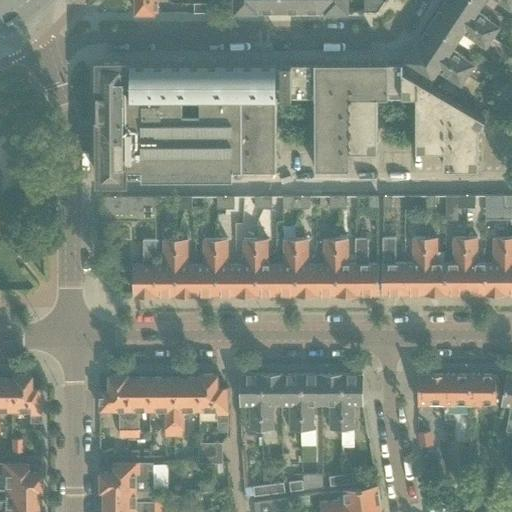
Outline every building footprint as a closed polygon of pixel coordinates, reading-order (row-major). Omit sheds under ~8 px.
[(134,0),(135,14),(155,14),(154,11),(158,11),(157,0),(134,0)] [(233,0),(233,13),(234,13),(251,13),(257,13),(257,12),(256,0),(233,0)] [(256,0),(257,12),(263,12),(279,12),(279,0),(256,0)] [(279,0),(279,12),(296,12),(302,12),(301,0),(279,0)] [(301,0),(302,12),(308,12),(324,12),(325,12),(324,0),(301,0)] [(324,12),(324,13),(325,13),(330,13),(348,13),(347,0),(324,0),(325,12),(324,12)] [(363,0),(364,13),(366,13),(378,13),(371,0),(363,0)] [(382,0),(371,0),(378,13),(385,2),(382,0)] [(475,0),(445,0),(442,5),(492,38),(499,27),(477,12),(482,4),(475,0)] [(511,0),(475,0),(482,4),(485,0),(493,0),(510,11),(511,7),(511,0)] [(194,3),(194,13),(207,13),(207,3),(194,3)] [(442,5),(430,24),(457,42),(463,34),(485,49),(492,38),(442,5)] [(416,41),(416,42),(467,76),(475,65),(452,50),(457,42),(430,24),(418,42),(416,41)] [(467,76),(416,42),(403,61),(432,80),(438,72),(460,87),(467,76)] [(314,62),(315,169),(350,169),(350,151),(378,151),(378,97),(388,97),(388,61),(314,62)] [(131,73),(131,64),(124,64),(124,62),(99,62),(99,92),(98,92),(98,118),(99,118),(99,180),(125,180),(125,169),(124,73),(131,73)] [(131,62),(131,64),(131,73),(124,73),(125,169),(141,169),(141,178),(233,178),(233,169),(277,169),(276,62),(131,62)] [(281,64),(281,96),(292,96),(292,63),(292,62),(281,62),(281,64)] [(402,71),(402,97),(416,97),(416,151),(444,151),(444,169),(479,168),(479,131),(485,120),(403,71),(402,71)] [(511,194),(485,195),(485,219),(511,219),(511,207),(511,194)] [(310,195),(302,196),(302,208),(310,208),(310,195)] [(338,208),(338,195),(329,195),(329,208),(338,208)] [(347,195),(338,195),(338,208),(347,208),(347,195)] [(377,195),(369,195),(368,208),(377,208),(377,195)] [(392,195),(383,195),(383,208),(392,208),(392,195)] [(413,195),(404,195),(404,208),(413,208),(413,195)] [(435,195),(426,195),(427,208),(435,208),(435,195)] [(467,195),(458,195),(458,208),(467,208),(467,195)] [(155,196),(101,196),(101,220),(155,219),(155,196)] [(184,196),(174,196),(174,209),(184,209),(184,196)] [(192,196),(184,196),(184,209),(192,209),(192,196)] [(226,196),(217,196),(217,209),(226,209),(226,196)] [(264,196),(254,196),(254,208),(264,208),(264,196)] [(302,196),(292,196),(292,208),(302,208),(302,196)] [(394,237),(383,237),(383,274),(383,294),(405,294),(404,264),(404,262),(395,262),(394,237)] [(282,263),(278,263),(278,265),(278,294),(298,294),(298,239),(298,238),(282,238),(282,263)] [(298,238),(298,239),(298,294),(318,294),(318,264),(318,263),(308,263),(307,238),(298,238)] [(318,263),(318,264),(318,294),(338,294),(338,239),(338,238),(322,238),(322,263),(318,263)] [(338,239),(338,294),(358,294),(358,239),(358,238),(354,238),(354,263),(348,263),(348,238),(338,238),(338,239)] [(358,239),(358,294),(360,294),(378,294),(378,274),(378,262),(367,262),(367,238),(358,238),(358,239)] [(412,262),(404,262),(404,264),(405,294),(425,294),(425,238),(412,238),(412,262)] [(437,238),(425,238),(425,294),(445,294),(445,263),(445,262),(437,262),(437,238)] [(452,262),(445,262),(445,263),(445,294),(465,294),(465,238),(451,238),(452,262)] [(477,238),(465,238),(465,294),(486,294),(485,263),(485,262),(477,262),(477,238)] [(492,262),(485,262),(485,263),(486,294),(506,294),(506,238),(492,238),(492,262)] [(144,264),(135,265),(135,295),(156,295),(156,264),(156,239),(143,239),(144,264)] [(164,264),(156,264),(156,295),(177,294),(176,239),(177,239),(164,239),(164,264)] [(177,239),(176,239),(177,294),(197,294),(197,266),(197,263),(187,263),(187,239),(177,239)] [(202,263),(197,263),(197,266),(197,294),(217,294),(217,239),(202,239),(202,263)] [(217,239),(217,294),(237,294),(237,265),(237,263),(228,263),(228,239),(217,239)] [(242,263),(237,263),(237,265),(237,294),(257,294),(257,239),(242,239),(242,263)] [(257,239),(257,294),(278,294),(278,265),(278,263),(267,263),(267,239),(257,239)] [(109,391),(99,391),(99,411),(120,411),(120,438),(131,438),(131,429),(131,378),(128,378),(128,374),(109,375),(109,391)] [(199,378),(196,378),(196,412),(199,412),(199,420),(217,420),(217,422),(218,422),(218,432),(227,432),(227,407),(227,388),(218,388),(218,374),(199,374),(199,378)] [(262,374),(241,374),(241,387),(241,404),(250,404),(250,429),(262,429),(262,374)] [(282,374),(262,374),(262,429),(274,429),(274,406),(282,406),(282,374)] [(302,374),(282,374),(282,406),(289,406),(289,431),(302,431),(302,430),(302,374)] [(322,374),(302,374),(302,430),(302,431),(314,430),(314,406),(322,406),(322,405),(322,374)] [(342,374),(322,374),(322,405),(322,406),(329,406),(329,430),(334,430),(342,430),(342,374)] [(342,374),(342,430),(342,447),(354,447),(354,405),(362,405),(362,374),(342,374)] [(418,374),(418,405),(429,405),(429,402),(443,402),(443,405),(444,405),(444,401),(444,374),(418,374)] [(444,401),(444,405),(455,405),(455,402),(468,402),(468,405),(470,405),(470,403),(470,402),(470,374),(444,374),(444,401)] [(470,402),(470,403),(480,403),(480,401),(496,401),(496,394),(496,377),(496,374),(470,374),(470,402)] [(504,394),(502,405),(510,406),(506,430),(511,431),(511,374),(507,374),(507,376),(504,394)] [(11,378),(7,378),(7,411),(30,411),(30,422),(40,422),(40,389),(30,389),(30,375),(11,375),(11,378)] [(152,378),(131,378),(131,429),(131,438),(139,438),(139,412),(153,412),(153,411),(152,378)] [(174,378),(152,378),(153,411),(153,412),(164,412),(165,437),(174,437),(174,429),(174,378)] [(196,378),(174,378),(174,429),(174,437),(185,437),(185,412),(196,412),(196,378)] [(431,431),(419,433),(420,446),(432,444),(431,431)] [(20,451),(20,438),(11,438),(11,451),(20,451)] [(222,443),(198,443),(198,463),(222,463),(222,443)] [(114,472),(100,472),(100,491),(103,491),(103,493),(136,493),(137,493),(137,490),(153,490),(153,462),(134,462),(114,462),(114,472)] [(26,463),(0,463),(0,474),(3,476),(3,488),(40,488),(40,473),(26,473),(26,463)] [(354,473),(342,475),(343,484),(356,482),(354,473)] [(302,480),(302,489),(322,486),(322,474),(302,474),(302,480)] [(342,475),(329,476),(331,486),(343,484),(342,475)] [(302,480),(289,481),(290,491),(302,489),(302,480)] [(284,481),(266,484),(268,493),(285,491),(284,481)] [(200,490),(219,490),(219,482),(200,482),(200,490)] [(266,484),(253,486),(254,495),(268,493),(266,484)] [(343,498),(319,501),(320,511),(349,511),(381,508),(378,486),(342,491),(343,498)] [(0,502),(0,511),(36,511),(37,492),(40,492),(40,488),(3,488),(3,502),(0,502)] [(136,493),(103,493),(103,511),(163,511),(163,501),(137,501),(137,493),(136,493)] [(254,501),(255,511),(288,511),(287,496),(254,501)]
